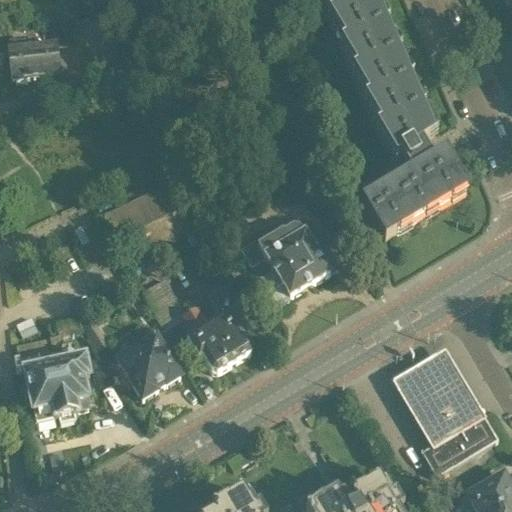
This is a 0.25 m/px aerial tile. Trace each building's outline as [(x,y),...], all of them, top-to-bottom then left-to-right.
[(137,0),(137,2),(139,11),(156,7),(154,0),(137,0)] [(446,166),(442,168),(427,144),(429,143),(368,0),(323,0),(382,136),(397,162),(404,158),(419,182),(365,214),(384,245),(464,197),(446,166)] [(511,0),(501,0),(503,2),(507,0),(511,8),(511,0)] [(137,1),(128,3),(130,14),(139,13),(137,1)] [(69,31),(89,77),(121,62),(103,22),(90,28),(88,22),(69,31)] [(7,56),(11,85),(58,80),(55,51),(65,50),(62,30),(51,31),(54,50),(26,53),(24,42),(9,44),(10,55),(7,56)] [(179,212),(167,187),(98,220),(110,245),(179,212)] [(329,280),(337,276),(323,253),(315,257),(305,239),(304,237),(302,238),(302,239),(298,232),(292,231),(283,236),(282,235),(272,241),(270,236),(240,254),(250,271),(265,262),(273,277),(255,288),(269,312),(273,310),(274,313),(288,306),(287,305),(290,303),(327,281),(329,280)] [(180,326),(187,322),(165,283),(158,287),(139,250),(121,259),(171,350),(189,340),(180,326)] [(231,322),(258,307),(251,295),(222,311),(227,320),(229,319),(231,322)] [(258,307),(231,322),(233,326),(244,319),(248,326),(264,318),(258,307)] [(197,315),(187,322),(180,326),(189,340),(190,342),(186,345),(198,364),(201,362),(211,379),(217,380),(231,371),(208,332),(207,332),(197,315)] [(227,320),(208,332),(231,371),(249,360),(251,354),(233,326),(231,322),(229,319),(227,320)] [(93,347),(99,343),(103,340),(91,323),(81,330),(93,347)] [(50,342),(59,340),(79,335),(77,324),(55,329),(48,330),(50,342)] [(131,345),(136,354),(116,366),(141,407),(156,398),(155,397),(165,391),(165,392),(180,383),(155,342),(154,343),(146,328),(137,334),(140,340),(131,345)] [(59,340),(50,342),(16,349),(32,419),(51,415),(54,427),(57,426),(58,431),(75,427),(74,422),(78,421),(75,409),(88,406),(83,386),(89,384),(84,363),(78,364),(75,352),(73,347),(61,350),(59,340)] [(497,446),(482,422),(420,458),(435,483),(497,446)] [(500,511),(511,505),(511,495),(503,479),(459,504),(463,511),(500,511)] [(402,511),(395,498),(392,500),(383,485),(381,487),(378,483),(376,484),(379,489),(366,496),(363,491),(338,506),(335,502),(334,503),(336,507),(326,511),(321,511),(321,510),(317,511),(402,511)] [(227,506),(216,511),(253,511),(250,506),(247,507),(242,499),(227,507),(227,506)]
